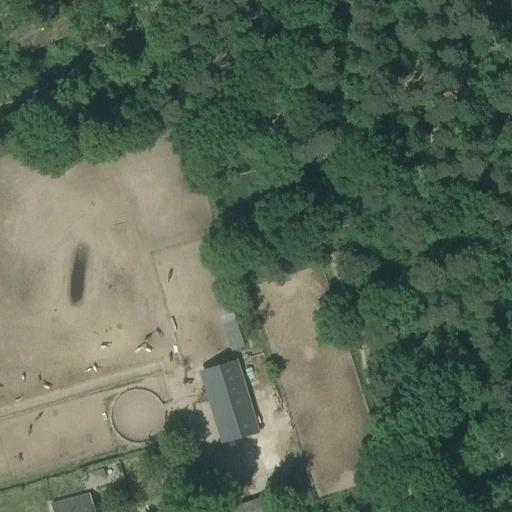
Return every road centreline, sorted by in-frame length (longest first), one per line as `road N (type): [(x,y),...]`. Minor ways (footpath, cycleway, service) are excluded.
road 1 (track): [(416,511),(238,0)]
road 2 (unknown): [(397,457),(203,511)]
